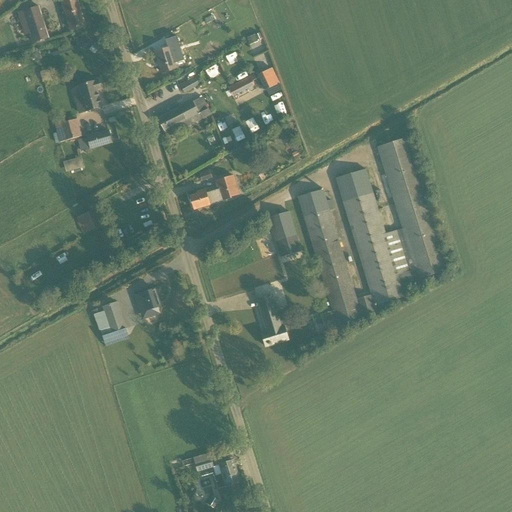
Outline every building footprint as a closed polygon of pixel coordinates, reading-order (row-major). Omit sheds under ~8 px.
[(61,0),(71,30),(86,25),(77,0),(61,0)] [(39,8),(24,13),(19,14),(25,35),(30,33),(33,43),(48,38),(39,8)] [(172,36),(177,52),(194,47),(189,31),(172,36)] [(258,42),(255,35),(247,38),(250,46),(258,42)] [(211,47),(193,56),(197,63),(214,53),(211,47)] [(176,69),(170,48),(156,53),(163,73),(176,69)] [(258,75),(265,91),(279,84),(272,68),(258,75)] [(252,82),(256,80),(254,75),(228,88),(233,97),(255,86),(252,82)] [(200,77),(190,83),(181,88),(184,93),(203,83),(200,77)] [(99,81),(80,86),(83,99),(77,101),(80,114),(102,107),(96,87),(100,86),(99,81)] [(211,114),(207,105),(202,97),(193,101),(158,120),(167,137),(176,132),(174,128),(179,125),(181,128),(187,125),(188,126),(211,114)] [(57,133),(60,142),(82,136),(76,116),(67,118),(68,122),(55,125),(57,133)] [(109,131),(78,140),(81,152),(112,143),(109,131)] [(334,311),(321,314),(325,329),(338,325),(361,318),(358,310),(360,310),(363,318),(378,313),(376,306),(378,305),(379,310),(388,307),(387,302),(404,297),(402,289),(420,283),(418,279),(449,269),(409,137),(378,147),(415,269),(409,271),(397,230),(385,233),(366,170),(337,179),(372,295),(357,299),(330,211),(334,210),(331,200),(327,201),(324,190),(299,197),(334,311)] [(65,171),(83,168),(81,157),(63,160),(65,171)] [(191,204),(193,204),(195,210),(232,199),(231,197),(240,195),(234,177),(216,182),(219,193),(207,196),(205,190),(197,193),(197,195),(191,197),(191,199),(190,200),(191,204)] [(92,211),(81,215),(88,232),(99,228),(92,211)] [(269,218),(277,243),(281,258),(301,252),(289,212),(269,218)] [(148,311),(150,317),(159,314),(157,308),(161,307),(155,290),(135,296),(138,304),(141,313),(148,311)] [(281,327),(272,296),(258,300),(267,331),(262,333),(266,347),(289,340),(284,326),(281,327)] [(117,302),(103,307),(111,333),(126,328),(117,302)] [(118,332),(102,338),(106,347),(122,342),(118,332)] [(216,476),(215,476),(218,489),(240,483),(234,461),(220,465),(214,467),(209,453),(183,461),(185,466),(194,463),(197,472),(212,468),(214,467),(216,476)] [(214,508),(219,501),(212,496),(207,504),(214,508)] [(185,499),(187,508),(194,506),(192,498),(185,499)]
